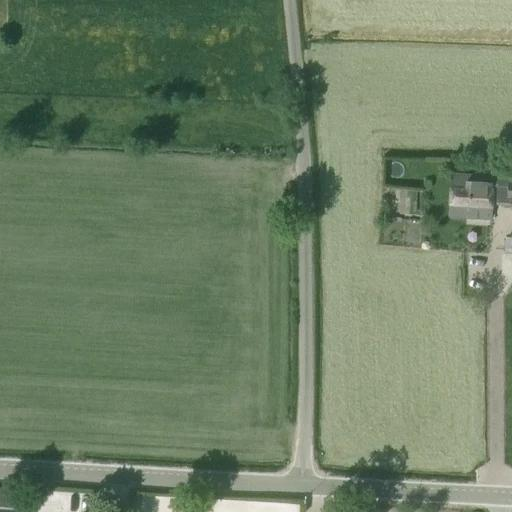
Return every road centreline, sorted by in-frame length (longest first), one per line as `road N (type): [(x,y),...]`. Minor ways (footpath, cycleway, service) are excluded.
road 1 (unclassified): [(295,486),(303,303),(283,0)]
road 2 (tertiary): [(295,486),(0,472)]
road 3 (tertiary): [(511,497),(295,486)]
